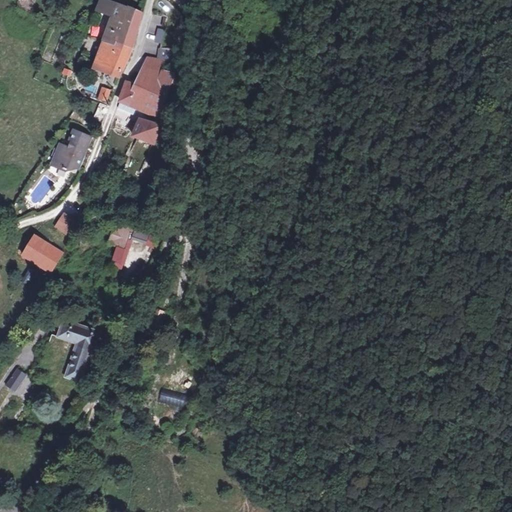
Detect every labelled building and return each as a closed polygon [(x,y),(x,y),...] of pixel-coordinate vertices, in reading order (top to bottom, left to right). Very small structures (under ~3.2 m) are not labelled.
[(101,0),(99,5),(117,13),(108,36),(121,40),(134,45),(138,31),(144,11),(115,0),(101,0)] [(154,43),(171,46),(173,32),(157,29),(154,43)] [(119,45),(121,40),(108,36),(106,40),(119,45)] [(131,55),(134,45),(121,40),(119,45),(106,40),(100,54),(113,59),(115,54),(129,59),(131,55)] [(121,75),(129,59),(115,54),(113,59),(100,54),(100,56),(96,66),(121,75)] [(150,55),(143,75),(158,82),(161,68),(164,56),(150,55)] [(147,111),(159,112),(160,109),(170,87),(171,87),(176,71),(161,68),(158,82),(143,75),(139,85),(129,81),(122,100),(124,101),(139,107),(147,111)] [(109,90),(102,87),(98,97),(105,100),(109,90)] [(137,112),(139,107),(124,101),(122,105),(137,112)] [(141,137),(144,138),(153,141),(161,125),(143,119),(136,135),(141,137)] [(83,168),(87,157),(82,155),(86,145),(88,146),(92,136),(77,130),(73,140),(74,141),(72,147),(64,144),(58,158),(62,167),(69,170),(72,164),(83,168)] [(95,137),(92,136),(88,146),(86,145),(82,155),(87,157),(95,137)] [(153,141),(144,138),(142,144),(151,147),(153,141)] [(99,192),(90,188),(86,198),(94,202),(99,192)] [(65,211),(55,225),(67,233),(77,219),(65,211)] [(135,230),(130,228),(124,245),(126,245),(130,246),(124,261),(134,264),(129,276),(138,279),(150,246),(153,239),(156,230),(138,223),(135,230)] [(124,245),(130,228),(127,227),(117,224),(111,240),(124,245)] [(63,251),(48,242),(36,234),(23,251),(52,269),(63,251)] [(130,246),(126,245),(117,271),(129,276),(134,264),(124,261),(130,246)] [(172,316),(160,310),(152,324),(165,330),(172,316)] [(94,338),(97,339),(100,331),(63,318),(57,335),(77,342),(65,375),(79,380),(91,347),(94,338)] [(57,335),(52,333),(48,343),(54,346),(57,335)] [(27,374),(18,368),(7,384),(16,390),(27,374)] [(180,388),(167,380),(161,391),(163,392),(160,397),(156,396),(153,402),(146,412),(150,415),(150,416),(152,417),(153,416),(161,421),(167,411),(165,410),(169,403),(186,413),(195,397),(188,392),(189,391),(181,386),(180,388)] [(146,412),(153,402),(146,398),(140,409),(146,412)]
